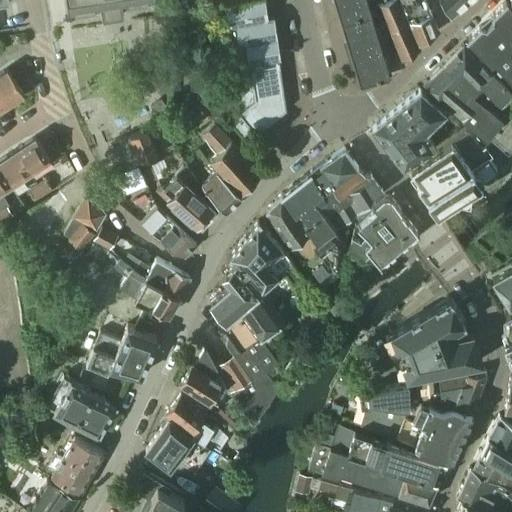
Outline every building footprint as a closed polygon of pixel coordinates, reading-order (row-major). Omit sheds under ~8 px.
[(66,0),(68,11),(101,6),(103,15),(123,13),(122,3),(141,0),(66,0)] [(249,77),(275,72),(274,65),(277,65),(276,60),(279,60),(272,17),(266,18),(263,0),(240,0),(224,3),(228,31),(230,44),(249,77)] [(332,0),(359,85),(393,75),(390,67),(386,68),(382,57),(387,55),(379,26),(373,27),(364,0),(332,0)] [(375,0),(377,7),(386,27),(398,21),(414,51),(417,49),(415,45),(396,0),(375,0)] [(435,32),(423,0),(400,0),(418,43),(435,32)] [(467,0),(438,0),(449,16),(467,0)] [(511,9),(503,1),(466,39),(489,61),(491,59),(511,78),(511,9)] [(398,21),(386,27),(395,46),(394,47),(396,52),(397,51),(400,59),(414,51),(398,21)] [(461,43),(440,64),(468,90),(470,88),(471,89),(478,81),(500,101),(511,88),(490,68),(489,70),(471,52),(472,51),(469,48),(468,49),(461,43)] [(249,77),(230,44),(239,107),(228,116),(244,134),(275,107),(280,106),(275,72),(249,77)] [(479,96),(471,89),(470,88),(468,90),(440,64),(422,81),(443,101),(461,117),(484,135),(501,117),(486,105),(485,106),(477,99),(479,96)] [(7,68),(0,72),(0,101),(4,107),(24,93),(7,68)] [(416,88),(371,126),(401,167),(433,143),(460,123),(443,109),(416,88)] [(223,172),(220,174),(239,193),(259,172),(213,118),(201,129),(217,149),(209,157),(223,172)] [(130,135),(127,136),(129,140),(130,140),(137,159),(138,159),(162,147),(152,125),(144,129),(130,135)] [(455,137),(410,170),(420,184),(417,187),(427,202),(470,170),(479,183),(482,181),(497,167),(495,165),(468,128),(455,137)] [(186,137),(181,130),(173,137),(178,143),(186,137)] [(36,136),(16,149),(30,172),(50,158),(36,136)] [(357,166),(342,146),(302,175),(281,192),(265,209),(290,245),(291,244),(317,283),(333,272),(333,273),(337,271),(340,272),(346,245),(334,227),(330,222),(335,218),(331,214),(339,208),(346,218),(381,188),(370,173),(357,166)] [(16,149),(0,159),(0,168),(10,184),(30,172),(16,149)] [(64,153),(58,157),(62,163),(68,159),(64,153)] [(188,172),(180,164),(173,171),(174,172),(162,184),(171,193),(167,197),(196,227),(213,211),(192,190),(197,185),(191,169),(188,172)] [(0,168),(0,200),(14,191),(10,184),(0,168)] [(240,196),(239,193),(220,174),(216,169),(202,183),(207,190),(225,211),(240,196)] [(470,170),(427,202),(428,202),(430,200),(435,208),(433,209),(437,214),(460,197),(470,190),(473,187),(479,183),(470,170)] [(45,178),(38,183),(45,194),(52,189),(45,178)] [(38,183),(30,188),(38,199),(45,194),(38,183)] [(90,195),(87,191),(73,214),(93,225),(96,227),(105,212),(90,195)] [(400,209),(388,194),(384,194),(371,204),(373,207),(354,222),(364,234),(359,243),(351,237),(348,254),(363,257),(371,250),(381,263),(418,232),(405,216),(404,216),(401,212),(400,209)] [(6,204),(0,207),(0,211),(5,220),(13,215),(6,204)] [(156,204),(140,220),(150,230),(152,232),(168,245),(184,255),(195,244),(165,214),(156,204)] [(73,214),(67,223),(63,230),(69,235),(82,246),(92,231),(90,230),(93,225),(73,214)] [(251,302),(269,327),(281,318),(260,288),(282,269),(291,281),(301,274),(292,260),(292,259),(280,245),(257,219),(228,255),(235,264),(234,265),(250,285),(248,288),(256,298),(251,302)] [(98,228),(92,238),(104,245),(109,247),(117,233),(101,224),(98,228)] [(119,255),(113,263),(127,275),(121,286),(127,290),(133,294),(167,313),(177,295),(134,267),(119,255)] [(139,260),(134,267),(177,295),(188,277),(155,256),(149,266),(139,260)] [(228,283),(222,287),(242,314),(249,309),(256,318),(250,323),(258,335),(269,327),(251,302),(256,298),(248,288),(250,285),(234,265),(222,275),(228,283)] [(511,265),(506,269),(492,278),(509,304),(511,301),(511,265)] [(222,287),(209,299),(216,307),(212,311),(213,313),(218,319),(226,331),(229,332),(244,333),(253,327),(250,323),(256,318),(249,309),(242,314),(222,287)] [(332,296),(329,292),(323,296),(326,300),(325,301),(337,317),(349,308),(337,292),(332,296)] [(408,319),(385,332),(401,344),(414,342),(425,339),(428,340),(471,332),(471,330),(457,333),(455,328),(465,322),(449,296),(408,319)] [(511,309),(504,313),(506,318),(506,320),(504,323),(502,324),(505,332),(502,333),(502,335),(501,335),(502,338),(503,337),(506,345),(505,346),(506,349),(507,348),(507,350),(511,348),(511,350),(511,309)] [(100,329),(85,361),(107,371),(111,363),(139,375),(156,337),(126,323),(120,337),(100,329)] [(244,333),(229,332),(229,333),(230,349),(233,354),(248,376),(230,390),(233,393),(253,420),(271,393),(277,383),(264,368),(276,360),(258,335),(253,327),(244,333)] [(480,359),(471,332),(428,340),(425,339),(414,342),(401,344),(385,332),(400,374),(431,369),(480,359)] [(205,345),(194,365),(213,377),(216,372),(216,371),(217,369),(218,368),(216,365),(205,345)] [(298,357),(288,345),(277,361),(290,369),(298,357)] [(218,368),(230,390),(248,376),(233,354),(216,365),(218,368)] [(189,362),(177,382),(206,399),(207,398),(215,403),(225,387),(216,372),(213,377),(194,365),(189,362)] [(439,388),(431,389),(433,404),(439,407),(451,404),(469,411),(483,373),(463,373),(437,377),(439,388)] [(64,374),(47,402),(99,434),(115,408),(116,406),(64,374)] [(407,404),(394,434),(412,442),(412,443),(448,457),(469,411),(451,404),(439,407),(433,404),(431,389),(430,380),(420,381),(419,381),(421,403),(407,404)] [(375,388),(367,390),(368,393),(370,402),(380,405),(372,425),(394,434),(407,404),(421,403),(419,381),(414,382),(377,388),(375,388)] [(176,393),(162,413),(167,416),(191,433),(200,439),(201,438),(210,425),(197,416),(203,407),(183,393),(178,390),(176,393)] [(333,402),(330,410),(340,414),(343,406),(333,402)] [(495,417),(485,436),(508,449),(509,448),(511,449),(511,422),(497,414),(495,417)] [(147,444),(143,449),(147,452),(166,466),(169,463),(173,457),(194,472),(212,448),(200,439),(191,433),(167,416),(147,444)] [(342,427),(335,448),(435,480),(443,460),(385,440),(385,441),(342,427)] [(60,449),(57,453),(77,465),(79,462),(92,470),(104,451),(74,434),(64,451),(60,449)] [(511,449),(509,448),(508,449),(485,436),(478,450),(511,469),(511,449)] [(0,437),(0,462),(11,444),(0,437)] [(426,501),(435,480),(335,448),(315,441),(307,465),(335,475),(341,472),(426,501)] [(511,483),(511,469),(478,450),(471,467),(502,482),(503,479),(511,483)] [(238,451),(233,459),(243,463),(246,464),(247,452),(245,451),(238,451)] [(81,489),(92,470),(79,462),(77,465),(57,453),(55,457),(59,459),(51,472),(81,489)] [(456,493),(463,496),(499,511),(501,511),(511,511),(511,488),(502,482),(471,467),(467,466),(456,493)] [(313,475),(298,472),(294,489),(308,493),(313,475)] [(181,511),(177,509),(182,499),(139,477),(133,488),(147,495),(151,498),(143,511),(181,511)] [(316,489),(316,490),(345,498),(342,506),(344,509),(355,511),(366,511),(368,507),(373,508),(376,493),(319,477),(318,479),(316,489)] [(67,511),(77,496),(50,478),(29,510),(31,511),(67,511)] [(214,487),(203,503),(215,511),(229,511),(236,502),(214,487)] [(368,507),(366,511),(421,511),(423,506),(376,493),(373,508),(368,507)] [(501,511),(499,511),(463,496),(456,511),(501,511)]
